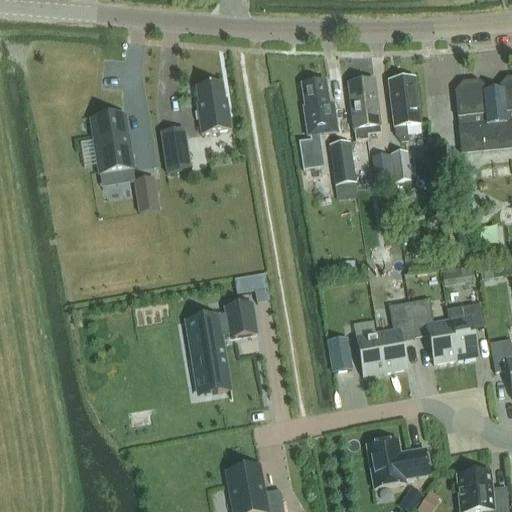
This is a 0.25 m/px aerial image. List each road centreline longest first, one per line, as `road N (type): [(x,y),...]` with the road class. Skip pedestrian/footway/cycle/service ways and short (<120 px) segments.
road 1 (secondary): [(511,24),(292,32),(114,17)]
road 2 (residential): [(266,436),(432,407),(475,431),(511,437)]
